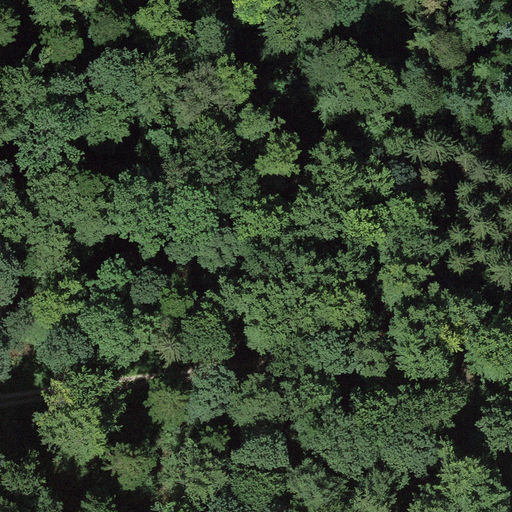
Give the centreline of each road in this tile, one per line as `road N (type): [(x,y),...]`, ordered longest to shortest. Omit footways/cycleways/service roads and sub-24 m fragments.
road 1 (track): [(0,399),(367,360),(426,369),(511,402)]
road 2 (track): [(173,0),(447,281),(511,365)]
road 3 (track): [(134,511),(0,459)]
